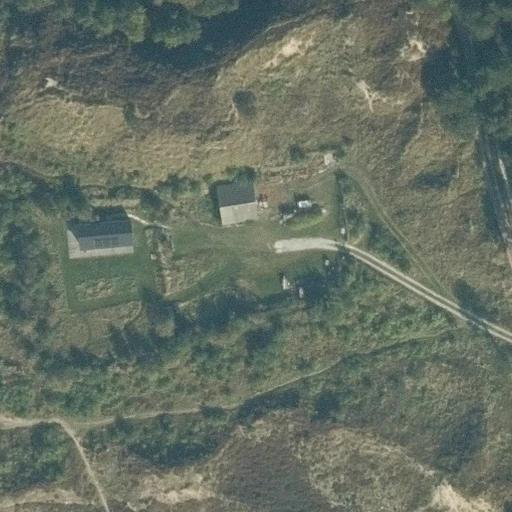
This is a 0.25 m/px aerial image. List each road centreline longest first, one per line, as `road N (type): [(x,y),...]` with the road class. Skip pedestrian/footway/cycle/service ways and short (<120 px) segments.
road 1 (track): [(453,0),(511,254)]
road 2 (track): [(278,248),(321,243),(375,263),(511,339)]
